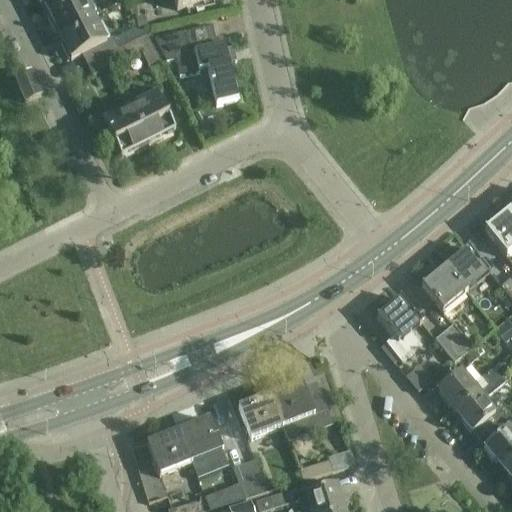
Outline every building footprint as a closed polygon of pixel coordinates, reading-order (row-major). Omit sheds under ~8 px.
[(38,0),(43,10),(62,0),(38,0)] [(83,0),(62,0),(43,10),(56,36),(93,18),(83,0)] [(173,0),(176,13),(213,4),(212,0),(173,0)] [(93,18),(56,36),(70,64),(81,58),(86,69),(117,53),(118,53),(112,42),(110,44),(107,45),(106,44),(93,18)] [(134,20),(137,32),(147,30),(144,18),(134,20)] [(175,65),(179,80),(198,76),(207,74),(211,92),(215,110),(237,105),(224,49),(216,51),(211,29),(154,43),(164,63),(166,67),(175,65)] [(135,31),(112,42),(118,53),(119,53),(145,39),(142,34),(137,34),(135,31)] [(147,70),(158,65),(145,39),(119,53),(124,63),(140,55),(147,70)] [(117,53),(86,69),(92,80),(124,63),(119,53),(118,53),(117,53)] [(15,83),(16,84),(24,105),(40,98),(31,76),(15,83)] [(128,111),(147,150),(174,136),(155,97),(128,111)] [(147,150),(128,111),(101,124),(120,163),(147,150)] [(511,253),(511,221),(507,215),(484,233),(505,260),(511,253)] [(444,271),(466,297),(489,278),(468,252),(444,271)] [(466,297),(444,271),(421,290),(442,316),(466,297)] [(511,287),(508,283),(499,291),(511,307),(511,287)] [(385,347),(385,348),(380,352),(393,368),(398,364),(401,367),(416,355),(412,350),(417,346),(410,337),(421,328),(400,303),(376,322),(392,341),(385,347)] [(489,327),(495,333),(505,326),(500,319),(489,327)] [(511,332),(508,327),(498,335),(506,345),(511,340),(511,332)] [(453,328),(444,335),(464,359),(472,352),(453,328)] [(453,367),(463,360),(464,359),(444,335),(434,344),(453,367)] [(464,359),(463,360),(469,367),(478,360),(472,352),(464,359)] [(498,380),(503,375),(511,368),(511,356),(492,373),(475,387),(474,386),(472,388),(462,376),(437,396),(454,416),(498,380)] [(479,430),(485,437),(510,417),(503,409),(499,412),(495,416),(484,403),(503,387),(498,380),(454,416),(471,436),(475,433),(479,430)] [(269,399),(282,432),(287,447),(332,429),(315,387),(303,392),(301,386),(269,399)] [(282,432),(269,399),(238,411),(250,444),(282,432)] [(501,473),(511,463),(511,419),(510,417),(485,437),(492,445),(484,452),(501,473)] [(177,435),(190,468),(222,455),(209,422),(177,435)] [(190,468),(177,435),(146,447),(159,480),(190,468)] [(511,486),(511,463),(501,473),(511,486)] [(243,469),(255,500),(267,496),(255,464),(243,469)] [(298,474),(302,486),(332,477),(328,465),(298,474)] [(233,473),(244,503),(245,504),(255,500),(243,469),(233,473)] [(342,511),(336,490),(319,495),(316,486),(291,493),(291,495),(255,506),(256,511),(275,511),(295,506),(294,504),(304,501),(307,511),(342,511)] [(216,498),(205,502),(207,511),(216,511),(220,511),(216,498)]
